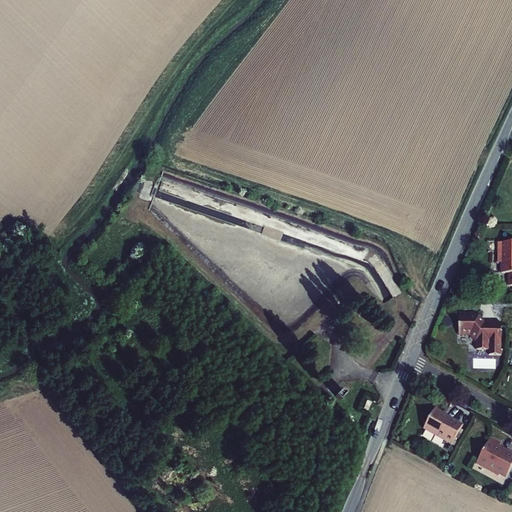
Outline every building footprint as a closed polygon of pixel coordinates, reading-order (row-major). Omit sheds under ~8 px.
[(511,273),(511,244),(502,244),(502,262),(505,262),(505,274),(511,273)] [(506,361),(506,326),(490,326),(488,328),(482,322),(482,320),(479,320),(479,317),(462,317),(462,339),(474,339),(474,341),(481,347),(481,353),(495,354),(495,361),(506,361)] [(350,391),(344,397),(347,400),(353,394),(350,391)] [(374,403),(371,410),(376,413),(379,405),(374,403)] [(445,409),(433,430),(460,445),(471,426),(454,417),(455,415),(445,409)] [(498,468),(496,472),(505,476),(508,475),(511,473),(511,453),(509,452),(511,446),(511,445),(501,440),(488,463),(498,468)] [(498,468),(488,463),(486,466),(496,472),(498,468)]
